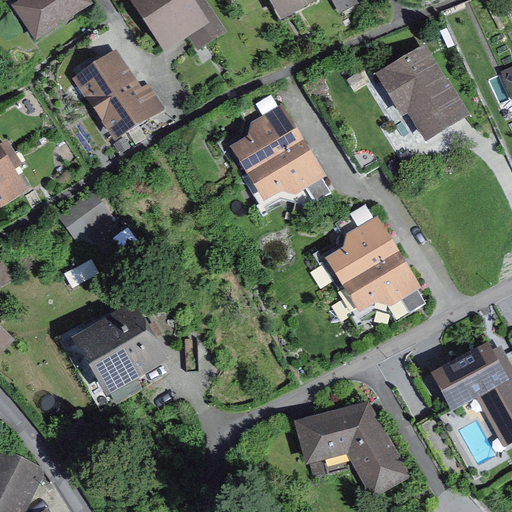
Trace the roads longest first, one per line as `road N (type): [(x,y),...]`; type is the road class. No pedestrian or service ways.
road 1 (residential): [(511,285),(232,431),(211,511)]
road 2 (residential): [(0,402),(83,511)]
